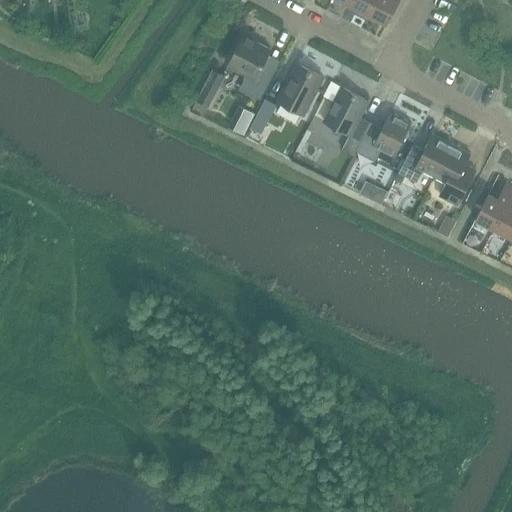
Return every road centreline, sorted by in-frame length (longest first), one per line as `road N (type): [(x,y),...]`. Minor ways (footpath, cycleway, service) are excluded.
road 1 (residential): [(265,0),(395,63)]
road 2 (residential): [(511,131),(401,77),(395,63)]
